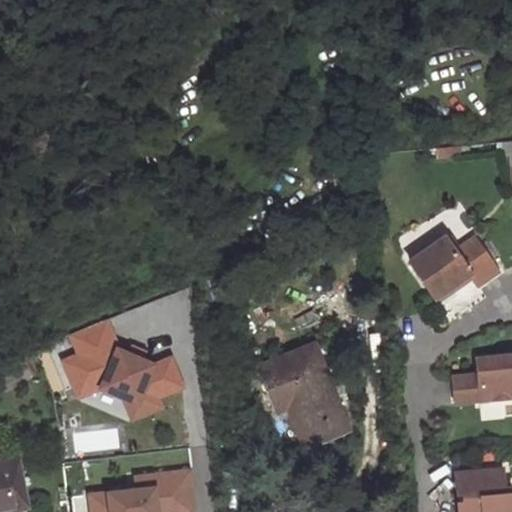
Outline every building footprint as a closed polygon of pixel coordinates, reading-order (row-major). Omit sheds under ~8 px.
[(443,239),(408,262),(430,297),(464,275),(472,288),(495,274),(473,239),(451,252),(443,239)] [(53,342),(76,399),(101,389),(118,395),(131,421),(164,406),(161,397),(184,388),(170,355),(155,360),(118,344),(105,320),(53,342)] [(313,347),(257,372),(271,403),(291,395),(312,444),(347,429),(313,347)] [(511,355),(478,358),(481,399),(511,396),(511,355)] [(479,373),(454,375),(456,401),(481,399),(479,373)] [(18,461),(0,464),(0,508),(26,503),(18,461)] [(130,486),(86,491),(88,511),(195,511),(190,466),(128,472),(130,486)] [(500,469),(454,473),(456,511),(504,511),(511,511),(509,488),(502,489),(500,469)]
